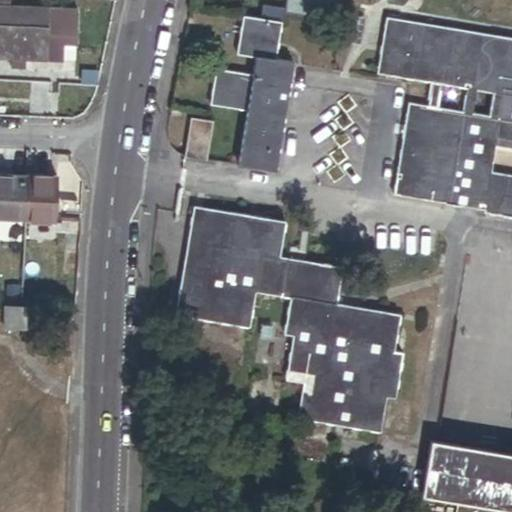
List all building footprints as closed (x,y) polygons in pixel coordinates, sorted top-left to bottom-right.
[(333,5),(333,0),(286,0),(285,10),(287,11),(331,17),(332,10),(333,5)] [(0,56),(45,59),(47,8),(0,5),(0,56)] [(287,11),(285,10),(262,7),(260,18),(280,22),(285,22),(287,11)] [(260,18),(242,15),(236,53),(255,55),(252,74),(216,68),(210,104),(246,109),(238,164),(274,170),(292,62),(274,59),(280,22),(260,18)] [(511,36),(386,17),(377,74),(430,82),(440,84),(466,88),(475,89),(511,95),(511,118),(472,112),(462,111),(436,107),(426,105),(408,102),(394,194),(511,212),(511,36)] [(440,84),(430,82),(426,105),(436,107),(440,84)] [(466,88),(462,111),(472,112),(475,89),(466,88)] [(211,122),(191,119),(186,156),(205,160),(211,122)] [(0,174),(0,219),(25,221),(25,175),(0,174)] [(283,221),(193,206),(176,314),(249,326),(255,290),(289,296),(283,333),(292,335),(285,380),(302,383),(297,417),(380,431),(385,396),(394,397),(401,351),(392,350),(398,313),(335,303),(341,267),(277,256),(283,221)] [(23,306),(0,305),(0,327),(23,328),(23,306)] [(511,511),(511,453),(431,440),(422,495),(457,501),(455,511),(511,511)]
